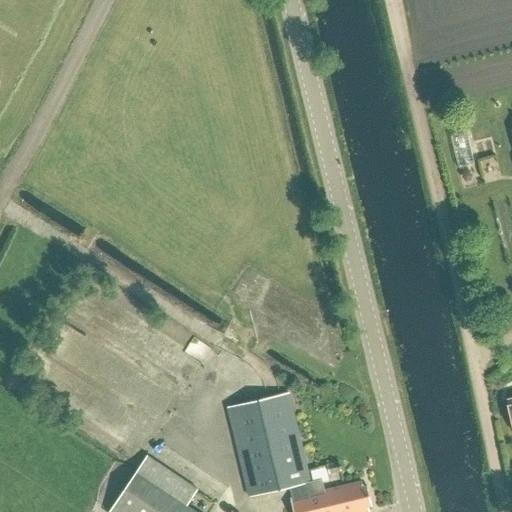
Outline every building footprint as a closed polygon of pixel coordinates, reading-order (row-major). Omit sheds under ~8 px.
[(505,171),(502,144),(484,146),(487,173),(505,171)] [(495,208),(511,206),(511,173),(492,175),(495,208)] [(71,300),(54,321),(95,353),(112,332),(71,300)] [(61,373),(59,356),(45,358),(47,375),(61,373)] [(308,493),(305,482),(309,481),(288,393),(229,407),(251,495),(290,485),(293,496),(290,497),(294,511),(353,511),(367,508),(366,503),(370,502),(365,483),(361,484),(360,479),(308,493)] [(192,511),(187,508),(199,490),(147,455),(108,511),(192,511)] [(328,477),(342,475),(339,464),(326,466),(328,477)]
